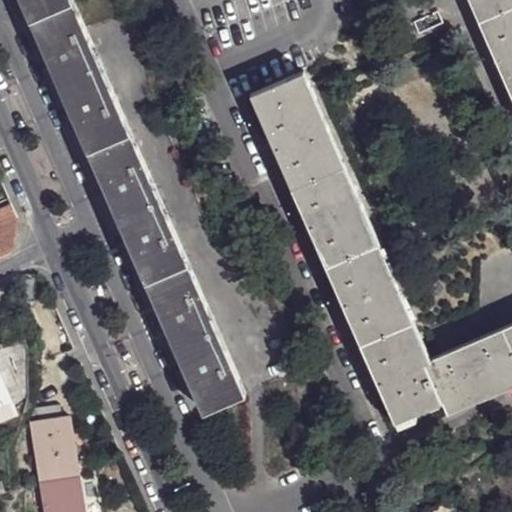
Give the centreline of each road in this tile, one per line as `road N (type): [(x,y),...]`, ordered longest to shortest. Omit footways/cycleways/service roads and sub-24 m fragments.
road 1 (residential): [(219,511),(88,225)]
road 2 (residential): [(53,243),(171,511)]
road 3 (residential): [(88,225),(0,18)]
road 4 (residential): [(0,125),(53,243)]
